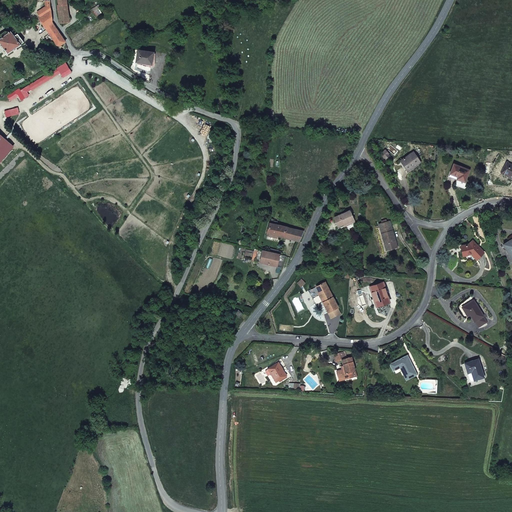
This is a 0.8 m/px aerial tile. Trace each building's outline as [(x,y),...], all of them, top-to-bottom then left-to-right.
[(58,44),(63,41),(51,27),(47,0),(43,0),(44,7),(36,11),(38,15),(38,18),(53,43),(58,44)] [(66,0),(58,0),(59,4),(57,5),(60,21),(61,21),(70,19),(66,0)] [(22,41),(17,33),(14,35),(10,29),(8,31),(6,29),(0,32),(0,46),(6,55),(21,44),(20,43),(22,41)] [(137,52),(135,63),(151,65),(153,54),(137,52)] [(19,87),(6,95),(10,101),(18,96),(21,101),(29,96),(27,92),(60,72),(63,77),(72,72),(66,62),(20,90),(19,87)] [(18,107),(5,111),(6,117),(19,114),(18,107)] [(0,135),(0,162),(14,147),(0,135)] [(385,156),(387,154),(388,153),(385,149),(380,153),(383,157),(384,157),(385,156)] [(412,153),(401,161),(405,166),(407,165),(409,169),(419,163),(412,153)] [(511,178),(511,164),(506,162),(500,173),(511,178)] [(457,177),(456,179),(464,182),(469,170),(453,164),(450,174),(457,177)] [(349,211),(334,217),(338,226),(343,224),(349,222),(350,224),(354,222),(349,211)] [(397,247),(396,246),(389,221),(387,222),(382,224),(378,224),(381,235),(383,234),(386,243),(384,244),(386,250),(397,247)] [(269,223),(267,233),(269,234),(277,236),(284,237),(286,227),(277,225),(270,223),(269,223)] [(299,241),(303,231),(286,227),(284,237),(299,241)] [(511,238),(505,243),(503,244),(511,258),(511,238)] [(477,259),(483,253),(483,252),(472,241),(469,244),(460,247),(462,256),(471,253),(477,259)] [(270,252),(262,250),(259,262),(277,266),(277,265),(281,266),(285,255),(277,254),(270,252)] [(337,307),(338,307),(325,282),(316,286),(318,290),(317,291),(328,312),(337,307)] [(376,307),(389,303),(383,283),(370,287),(372,292),(373,292),(376,300),(374,300),(376,307)] [(462,307),(468,316),(470,314),(478,327),(487,321),(474,300),(462,307)] [(337,307),(328,312),(331,318),(340,313),(337,307)] [(355,371),(351,357),(346,358),(345,353),(342,354),(341,353),(335,354),(337,361),(342,360),(345,368),(339,370),(341,380),(353,377),(351,372),(355,371)] [(397,361),(390,364),(393,370),(400,367),(403,366),(406,374),(404,375),(406,379),(417,374),(414,369),(407,356),(397,361)] [(472,371),(475,380),(477,379),(484,377),(478,359),(465,363),(468,373),(472,371)] [(287,375),(278,362),(268,368),(275,382),(287,375)]
